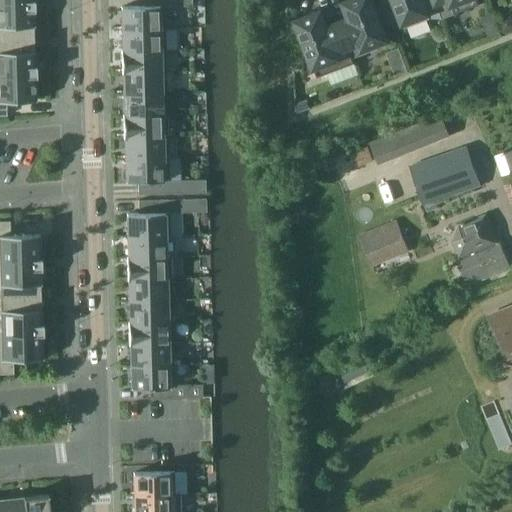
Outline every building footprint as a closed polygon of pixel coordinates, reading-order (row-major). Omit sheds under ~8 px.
[(121,7),(122,30),(165,29),(164,6),(163,0),(143,0),(144,6),(121,7)] [(338,23),(358,75),(359,75),(354,63),(353,59),(388,45),(371,0),(352,0),(344,3),(350,19),(338,23)] [(442,19),(443,19),(435,0),(394,0),(405,28),(429,19),(425,8),(436,4),(442,19)] [(435,0),(443,19),(479,5),(477,0),(435,0)] [(33,27),(34,27),(34,2),(0,2),(0,27),(33,26),(33,27)] [(317,77),(318,77),(322,88),(358,75),(338,23),(337,24),(327,28),(321,12),(302,19),(302,20),(303,72),(314,68),(317,77)] [(0,52),(35,51),(34,51),(33,27),(33,26),(0,27),(0,52)] [(165,29),(122,30),(122,50),(122,52),(165,51),(165,29)] [(122,52),(122,50),(121,50),(122,74),(123,74),(123,73),(166,72),(165,51),(122,52)] [(0,76),(36,76),(35,51),(0,52),(0,76)] [(123,73),(123,74),(124,95),(167,94),(166,72),(123,73)] [(0,116),(7,116),(6,102),(36,101),(36,76),(0,76),(0,116)] [(167,94),(124,95),(124,115),(124,117),(167,115),(167,94)] [(306,100),(295,104),(295,114),(310,109),(306,100)] [(124,117),(124,115),(123,115),(124,139),(125,139),(125,138),(163,137),(163,138),(168,138),(167,115),(124,117)] [(125,139),(125,160),(152,159),(163,159),(163,157),(163,138),(163,137),(125,138),(125,139)] [(352,170),(373,161),(368,146),(347,155),(352,170)] [(481,185),(467,146),(410,166),(424,205),(481,185)] [(155,181),(163,181),(169,181),(168,157),(163,157),(163,159),(152,159),(125,160),(126,182),(138,182),(147,181),(155,181)] [(511,161),(495,167),(502,186),(511,182),(511,161)] [(189,180),(180,181),(180,194),(189,193),(189,180)] [(197,180),(189,180),(189,193),(197,193),(197,180)] [(197,180),(197,193),(206,193),(205,180),(197,180)] [(139,195),(147,194),(147,181),(138,182),(139,195)] [(155,181),(147,181),(147,194),(155,194),(155,181)] [(155,194),(164,194),(163,181),(155,181),(155,194)] [(169,181),(163,181),(164,194),(172,194),(172,181),(169,181)] [(172,194),(180,194),(180,181),(172,181),(172,194)] [(172,200),(173,213),(181,212),(181,199),(172,200)] [(181,199),(181,212),(190,212),(189,199),(181,199)] [(189,199),(190,212),(198,212),(198,199),(189,199)] [(198,199),(198,212),(206,212),(206,199),(198,199)] [(147,213),(147,200),(139,201),(139,213),(147,213)] [(156,213),(155,200),(147,200),(147,213),(156,213)] [(164,213),(164,200),(155,200),(156,213),(164,213)] [(173,213),(172,200),(164,200),(164,213),(170,213),(173,213)] [(284,203),(285,215),(306,214),(306,202),(303,202),(284,203)] [(170,213),(164,213),(156,213),(147,213),(139,213),(127,214),(127,237),(165,236),(170,236),(170,213)] [(498,238),(495,239),(485,215),(466,223),(465,222),(462,223),(463,224),(459,226),(453,241),(458,254),(456,255),(468,286),(510,269),(498,238)] [(404,239),(396,220),(359,235),(367,254),(404,239)] [(0,260),(40,260),(40,235),(10,235),(10,221),(0,221),(0,260)] [(128,257),(166,256),(165,236),(127,237),(128,257)] [(128,281),(167,280),(171,280),(171,256),(166,256),(128,257),(127,257),(127,281),(128,281)] [(0,285),(40,284),(40,285),(41,284),(40,260),(0,260),(0,285)] [(129,300),(167,299),(167,280),(128,281),(129,300)] [(40,309),(40,285),(40,284),(0,285),(0,310),(42,309),(40,309)] [(167,299),(129,300),(130,322),(172,321),(172,299),(167,299)] [(511,305),(490,315),(508,358),(511,356),(511,305)] [(0,335),(42,334),(42,309),(0,310),(0,335)] [(173,344),(172,321),(130,322),(128,322),(129,346),(130,345),(168,344),(173,344)] [(0,374),(13,374),(13,360),(43,359),(42,334),(0,335),(0,374)] [(168,344),(130,345),(131,365),(169,364),(168,344)] [(174,364),(169,364),(131,365),(131,389),(153,388),(174,388),(174,386),(174,364)] [(174,388),(153,388),(153,398),(174,398),(200,397),(202,397),(201,385),(174,386),(174,388)] [(134,496),(175,495),(174,471),(133,472),(134,496)] [(24,497),(25,511),(49,511),(50,511),(49,511),(48,495),(48,494),(47,494),(24,497)] [(170,511),(170,495),(175,495),(134,496),(134,511),(170,511)] [(4,511),(25,511),(24,497),(24,496),(23,496),(23,498),(3,500),(4,511)]
